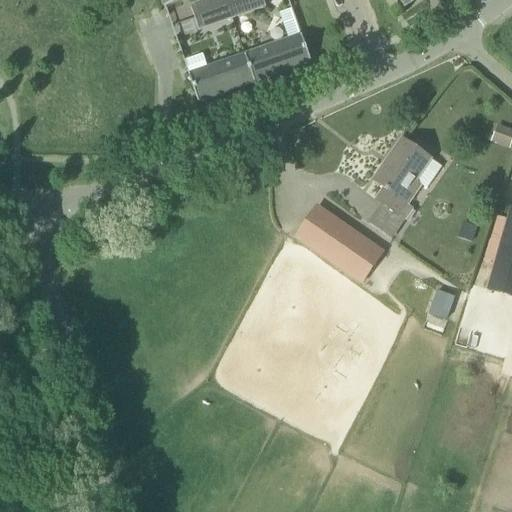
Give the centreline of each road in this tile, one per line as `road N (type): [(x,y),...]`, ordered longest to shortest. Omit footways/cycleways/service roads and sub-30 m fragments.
road 1 (residential): [(40,219),(378,77)]
road 2 (unclassified): [(35,231),(124,511)]
